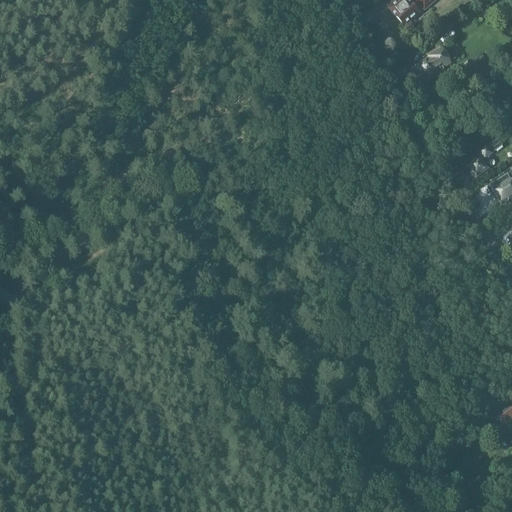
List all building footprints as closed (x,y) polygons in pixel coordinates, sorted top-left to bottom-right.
[(410,0),(412,2),(411,3),(408,0),(396,0),(395,1),(397,4),(389,10),(408,31),(413,26),(411,23),(420,14),(420,13),(423,11),(416,2),(414,4),(410,0)] [(410,0),(414,4),(416,2),(423,11),(424,12),(438,0),(410,0)] [(449,47),(443,50),(450,62),(456,59),(449,47)] [(428,57),(429,60),(420,65),(423,71),(420,73),(424,81),(431,77),(439,72),(452,65),(450,62),(443,50),(443,49),(428,57)] [(457,74),(454,76),(456,79),(458,83),(475,71),(482,67),(487,63),(481,55),(476,59),(473,61),(472,60),(455,72),(457,74)] [(507,55),(501,59),(511,75),(511,74),(511,61),(511,62),(507,55)] [(415,64),(420,73),(423,71),(420,65),(429,60),(428,57),(415,64)] [(478,71),(483,79),(492,73),(486,65),(478,71)] [(471,76),(459,83),(462,88),(464,92),(465,93),(477,85),(476,84),(481,80),(476,72),(471,76)] [(472,113),(460,96),(451,102),(453,107),(442,114),(451,127),(472,113)] [(508,130),(499,137),(504,142),(511,136),(508,130)] [(497,139),(487,147),(487,146),(478,153),(481,157),(485,162),(493,155),(493,154),(502,147),(497,139)] [(490,169),(481,157),(471,164),(474,167),(469,171),(476,179),(490,169)] [(507,177),(491,188),(493,192),(496,197),(495,198),(497,202),(499,201),(501,206),(508,201),(509,202),(511,200),(511,180),(510,182),(507,177)] [(480,421),(483,426),(489,434),(500,425),(501,426),(503,425),(504,424),(511,418),(511,403),(497,415),(493,411),(480,421)]
